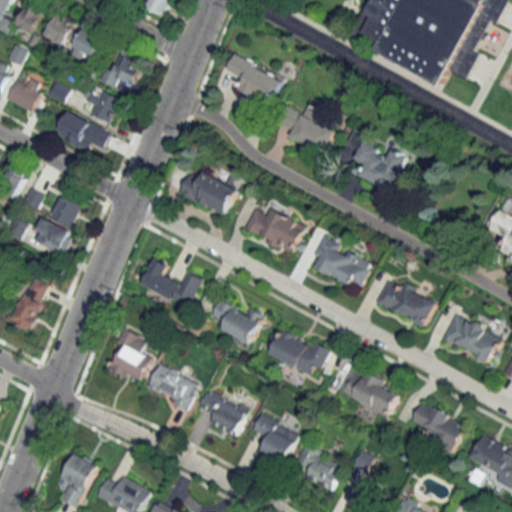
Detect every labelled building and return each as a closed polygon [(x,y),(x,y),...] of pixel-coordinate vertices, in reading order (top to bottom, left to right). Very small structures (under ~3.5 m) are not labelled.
[(0,0),(0,28),(8,32),(17,16),(9,12),(14,0),(0,0)] [(18,24),(35,33),(47,9),(30,0),(18,24)] [(152,0),(149,8),(168,15),(173,0),(152,0)] [(352,23),(379,38),(374,46),(440,82),(449,67),(466,76),(481,50),(475,47),(490,19),(496,22),(508,0),(369,0),(365,8),(361,6),(352,23)] [(79,23),(59,13),(48,34),(68,45),(79,23)] [(75,49),(95,59),(106,38),(86,28),(75,49)] [(23,66),(31,51),(18,44),(10,58),(23,66)] [(146,61),(125,51),(116,69),(109,65),(102,79),(117,86),(122,76),(135,83),(146,61)] [(230,70),(245,77),(240,88),(266,101),(270,93),(278,96),(287,76),(238,54),(230,70)] [(0,93),(5,95),(15,68),(0,62),(0,93)] [(28,83),(20,79),(10,99),(34,111),(47,85),(31,77),(28,83)] [(67,103),(73,87),(57,81),(50,97),(67,103)] [(96,105),(92,112),(113,123),(124,100),(96,86),(89,101),(96,105)] [(292,137),(328,154),(339,130),(319,121),(325,109),(311,102),(306,114),(290,106),(281,123),(296,130),(292,137)] [(92,150),(95,143),(107,149),(115,132),(70,111),(58,134),(92,150)] [(410,157),(393,150),(391,155),(364,143),(357,159),(367,163),(362,176),(396,190),(410,157)] [(0,187),(15,198),(27,179),(10,168),(0,184),(0,187)] [(202,178),(191,173),(182,194),(229,215),(242,187),(205,171),(202,178)] [(85,205),(66,194),(54,215),(73,226),(85,205)] [(309,225),(273,207),(269,214),(256,208),(246,229),(295,253),(309,225)] [(511,236),(503,255),(511,258),(511,214),(500,209),(492,229),(511,236)] [(9,229),(20,238),(32,224),(21,214),(9,229)] [(76,231),(47,218),(37,240),(66,253),(76,231)] [(318,268),(362,289),(375,262),(343,247),(344,244),(325,235),(315,255),(323,258),(318,268)] [(144,284),(191,307),(205,278),(189,270),(183,282),(166,274),(171,264),(158,257),(144,284)] [(13,321),(32,331),(54,285),(35,276),(13,321)] [(388,281),(378,303),(427,327),(441,298),(404,280),(401,287),(388,281)] [(250,307),(248,312),(223,300),(215,316),(227,321),(224,329),(254,343),(267,315),(250,307)] [(493,363),(507,336),(458,312),(444,339),(493,363)] [(154,355),(145,352),(151,338),(127,328),(111,369),(143,382),(154,355)] [(318,378),(333,348),(314,339),(313,342),(284,328),(271,354),(318,378)] [(191,409),(203,384),(162,364),(150,389),(191,409)] [(391,416),(404,388),(369,372),(367,376),(352,369),(341,393),(391,416)] [(203,408),(216,414),(212,423),(240,436),(252,408),(210,390),(203,408)] [(431,440),(458,451),(471,422),(424,401),(416,421),(436,429),(431,440)] [(254,431),(268,438),(262,451),(287,464),(303,433),(264,413),(254,431)] [(511,446),(487,433),(473,457),(502,473),(498,480),(511,488),(511,446)] [(307,478),(334,492),(348,464),(308,443),(298,462),(312,469),(307,478)] [(356,465),(369,471),(376,456),(363,450),(356,465)] [(79,506),(101,465),(78,453),(62,482),(70,487),(64,498),(79,506)] [(143,511),(154,489),(125,476),(122,484),(109,478),(99,500),(126,511),(143,511)] [(376,511),(379,511),(385,490),(356,484),(351,506),(376,511)] [(153,511),(186,511),(159,500),(153,511)]
